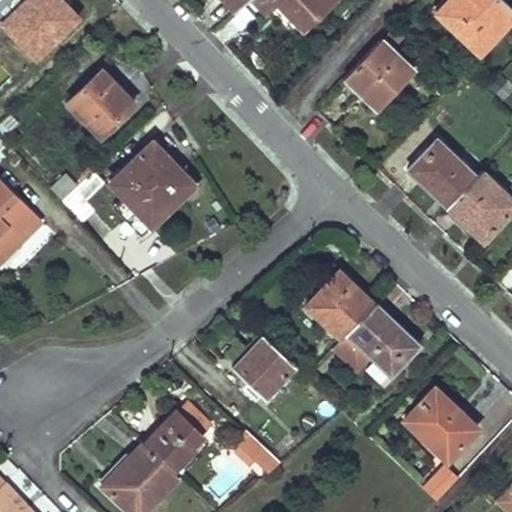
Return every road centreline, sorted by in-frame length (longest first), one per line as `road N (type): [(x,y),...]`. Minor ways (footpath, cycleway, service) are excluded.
road 1 (residential): [(336,184),(25,440)]
road 2 (residential): [(336,184),(157,0)]
road 3 (residential): [(511,353),(336,184)]
